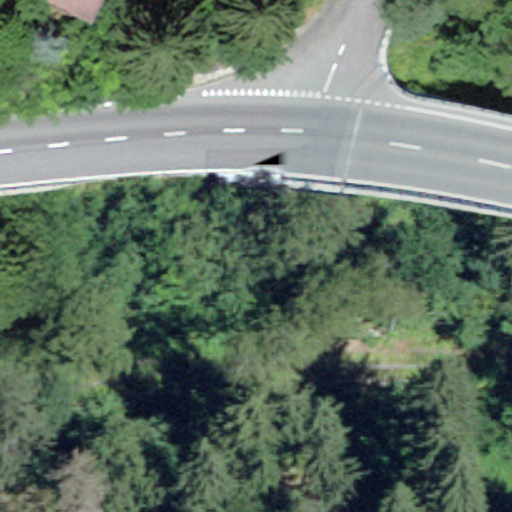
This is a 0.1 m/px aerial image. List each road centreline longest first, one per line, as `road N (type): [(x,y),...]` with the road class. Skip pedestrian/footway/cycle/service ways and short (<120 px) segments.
road 1 (secondary): [(0,154),(282,129),(360,135),(511,171)]
road 2 (track): [(317,132),(361,0)]
